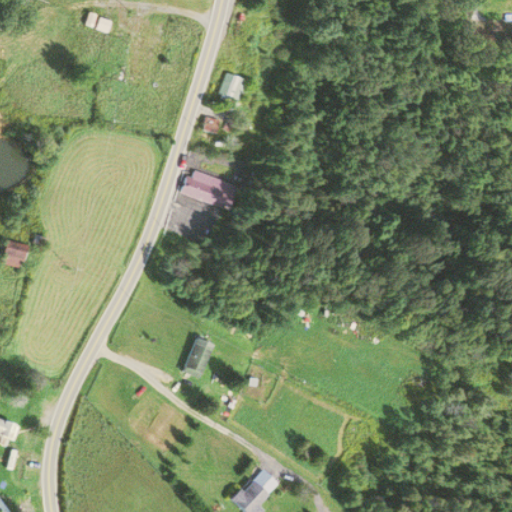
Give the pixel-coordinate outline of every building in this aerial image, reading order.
[(111,12),(97,8),(91,29),(105,33),(111,12)] [(156,46),(157,36),(138,33),(131,77),(150,81),(153,58),(161,60),(163,48),(156,46)] [(246,80),(225,72),(214,97),(235,106),(246,80)] [(213,133),(217,122),(204,117),(200,128),(213,133)] [(232,185),(188,169),(179,194),(223,210),(232,185)] [(1,267),(23,267),(23,243),(1,243),(1,267)] [(179,372),(198,379),(210,344),(191,337),(179,372)] [(0,436),(3,437),(2,438),(11,441),(16,425),(0,419),(0,436)] [(256,504),(267,493),(251,477),(229,498),(242,511),(258,511),(261,509),(256,504)]
